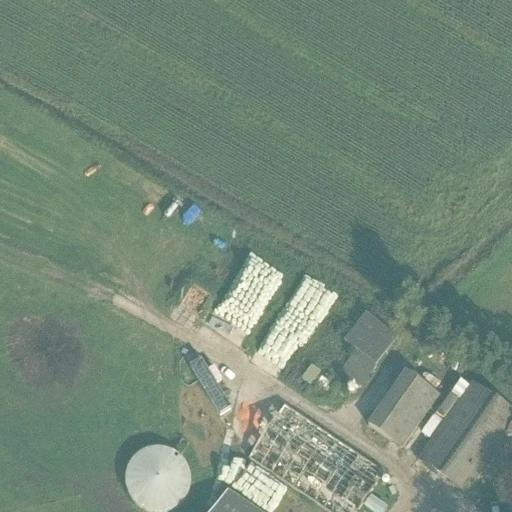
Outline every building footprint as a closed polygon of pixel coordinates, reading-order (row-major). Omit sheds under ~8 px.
[(137,196),(159,206),(164,196),(141,186),(137,196)] [(119,287),(165,303),(178,263),(223,279),(233,253),(222,249),(225,238),(184,224),(172,256),(159,252),(152,273),(127,264),(119,287)] [(273,327),(292,340),(277,361),(287,369),(334,306),(305,284),(273,327)] [(360,388),(397,341),(366,316),(344,344),(355,353),(340,372),(360,388)] [(309,364),(299,379),(311,387),(321,372),(309,364)] [(401,452),(439,397),(406,375),(368,429),(401,452)] [(511,415),(471,386),(416,464),(465,498),(507,437),(511,440),(511,415)] [(325,511),(360,511),(384,475),(284,409),(249,462),(325,511)] [(125,474),(124,484),(125,493),(129,502),(135,509),(140,511),(173,511),(178,509),(184,502),(188,493),(190,484),(188,474),(184,466),(178,459),(170,454),(161,451),(152,451),(143,454),(135,459),(129,466),(125,474)] [(511,482),(511,475),(493,471),(490,488),(510,492),(511,482)] [(215,511),(251,511),(227,495),(215,511)]
